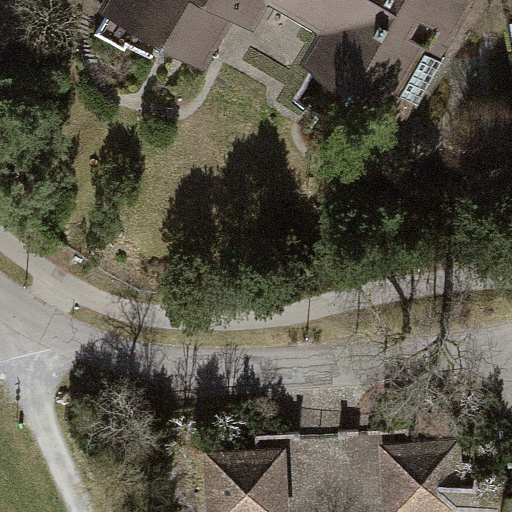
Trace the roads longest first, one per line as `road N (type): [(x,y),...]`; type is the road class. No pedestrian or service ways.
road 1 (residential): [(0,292),(113,354),(225,374),(445,357),(511,342)]
road 2 (track): [(31,315),(38,399),(55,459),(83,511)]
